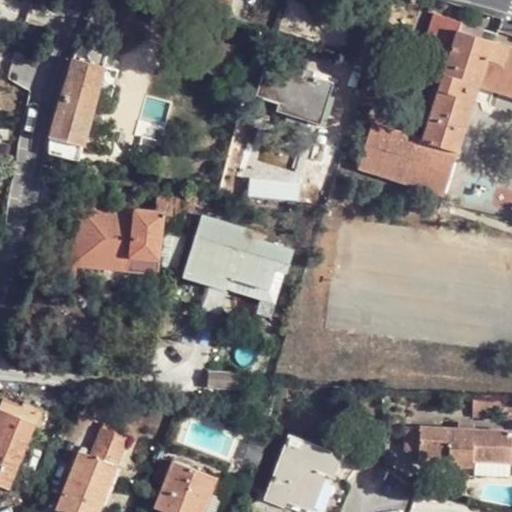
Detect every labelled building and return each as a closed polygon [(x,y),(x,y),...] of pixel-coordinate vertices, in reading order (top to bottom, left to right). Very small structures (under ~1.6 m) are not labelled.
[(202,0),(200,11),(224,19),(229,0),(202,0)] [(444,78),(458,33),(461,24),(434,16),(418,70),(444,78)] [(511,49),(458,33),(444,78),(424,142),(371,126),(358,168),(442,197),(478,87),(511,97),(511,49)] [(106,53),(80,46),(72,60),(72,62),(102,70),(106,53)] [(48,146),(47,157),(78,165),(102,70),(72,62),(70,69),(68,78),(65,86),(63,92),(61,98),(56,112),(50,137),(49,141),(48,146)] [(310,78),(274,66),(262,99),(291,109),(289,112),(314,121),(323,97),(328,98),(333,83),(311,76),(310,78)] [(194,219),(202,193),(156,189),(155,213),(160,215),(194,219)] [(156,274),(160,215),(155,213),(79,207),(73,265),(156,274)] [(243,229),(204,217),(184,278),(274,310),(287,274),(293,252),(241,235),(243,229)] [(246,369),(208,368),(208,385),(245,387),(246,369)] [(0,411),(6,414),(11,404),(3,400),(0,408),(0,411)] [(21,408),(11,404),(6,414),(0,411),(0,487),(8,491),(33,429),(40,431),(47,414),(23,404),(21,408)] [(102,425),(90,455),(117,467),(129,435),(102,425)] [(494,431),(406,430),(405,455),(418,456),(419,468),(472,468),(472,455),(494,455),(494,431)] [(339,458),(290,438),(267,497),(283,504),(285,498),(311,509),(324,476),(332,480),(339,458)] [(117,467),(90,455),(81,451),(55,510),(58,511),(91,511),(94,506),(100,508),(117,467)] [(203,511),(216,479),(173,463),(155,510),(160,511),(203,511)] [(216,511),(227,484),(216,479),(203,511),(216,511)]
